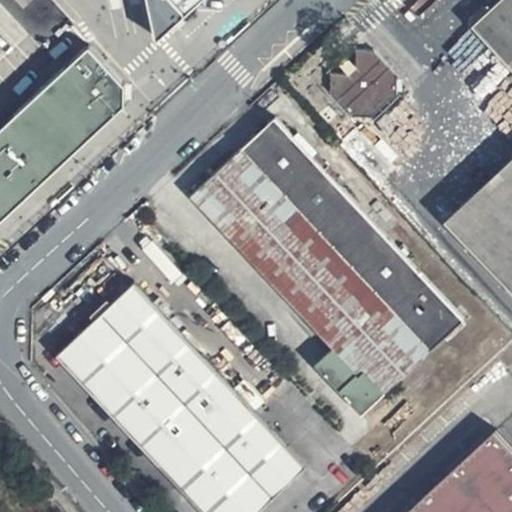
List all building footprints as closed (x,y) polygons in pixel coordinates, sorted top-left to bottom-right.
[(150,0),(158,35),(196,0),(150,0)] [(511,0),(485,0),(470,14),(472,17),(511,57),(511,155),(445,216),(511,288),(511,0)] [(89,41),(0,123),(0,220),(126,103),(128,77),(89,41)] [(398,72),(375,46),(355,46),(330,69),(331,88),(354,115),(371,114),(398,89),(398,72)] [(455,83),(486,118),(511,94),(511,62),(497,46),(455,83)] [(365,411),(467,317),(275,115),(192,194),(333,346),(317,361),(365,411)] [(211,511),(268,511),(315,469),(141,274),(63,347),(211,511)] [(511,511),(511,442),(499,429),(400,511),(511,511)]
